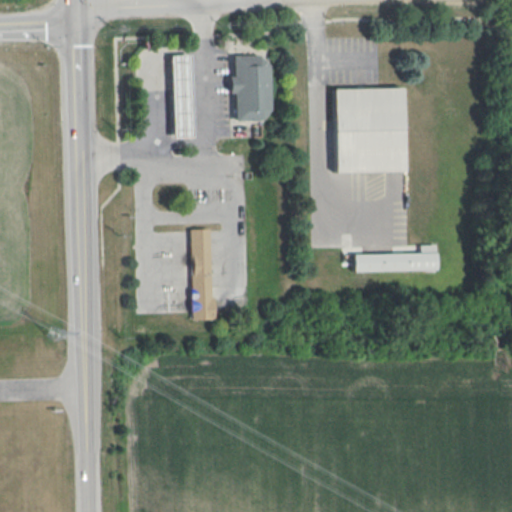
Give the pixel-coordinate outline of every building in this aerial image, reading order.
[(185,51),(166,52),(168,86),(170,136),(189,135),(187,85),(185,51)] [(257,54),(231,54),(231,75),(227,75),(227,90),(232,90),(232,118),(259,118),(268,106),(267,64),(257,54)] [(330,88),(399,87),(401,170),(332,172),(330,88)] [(187,229),(189,319),(210,319),(208,228),(187,229)] [(434,269),(434,244),(418,245),(418,253),(351,254),(351,271),(434,269)]
